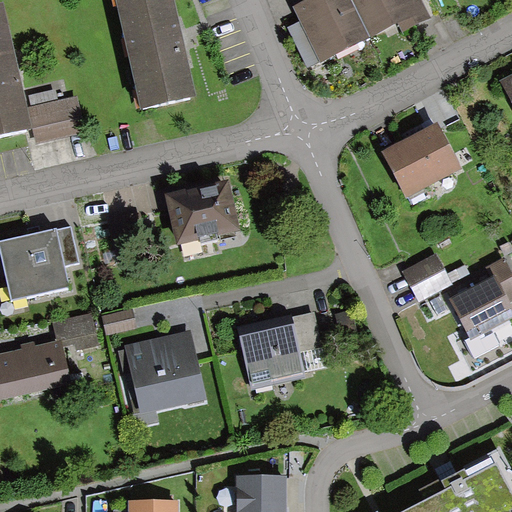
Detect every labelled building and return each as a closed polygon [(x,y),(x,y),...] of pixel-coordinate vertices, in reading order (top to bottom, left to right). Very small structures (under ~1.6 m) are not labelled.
[(115,0),(142,113),(198,100),(174,0),(115,0)] [(291,0),(296,8),(312,0),(291,0)] [(312,0),(296,8),(295,9),(323,64),(399,26),(403,35),(432,20),(422,0),(312,0)] [(0,140),(34,133),(28,108),(5,6),(0,6),(0,140)] [(320,64),(300,24),(288,30),(308,70),(320,64)] [(78,97),(28,108),(34,133),(37,145),(87,133),(78,97)] [(389,161),(411,201),(458,176),(437,135),(389,161)] [(172,205),(183,250),(237,237),(227,192),(172,205)] [(148,252),(141,221),(116,227),(123,258),(148,252)] [(0,243),(13,300),(69,288),(64,267),(79,263),(71,227),(0,243)] [(408,280),(420,303),(451,287),(439,264),(408,280)] [(454,313),(471,346),(511,324),(511,314),(507,305),(511,302),(511,277),(506,266),(476,282),(484,297),(454,313)] [(242,339),(255,391),(306,380),(301,356),(324,350),(316,313),(292,318),(294,327),(274,331),(242,339)] [(355,313),(342,316),(347,339),(360,335),(355,313)] [(98,345),(92,314),(55,321),(58,340),(62,339),(64,345),(77,342),(78,349),(98,345)] [(135,332),(132,317),(107,323),(110,338),(135,332)] [(22,349),(0,353),(0,398),(72,382),(64,345),(62,339),(36,346),(35,342),(27,344),(21,345),(22,349)] [(130,355),(145,417),(204,403),(190,342),(181,344),(130,355)] [(511,511),(511,472),(501,450),(448,477),(421,490),(426,501),(403,511),(511,511)] [(283,511),(284,484),(235,483),(233,511),(283,511)]
